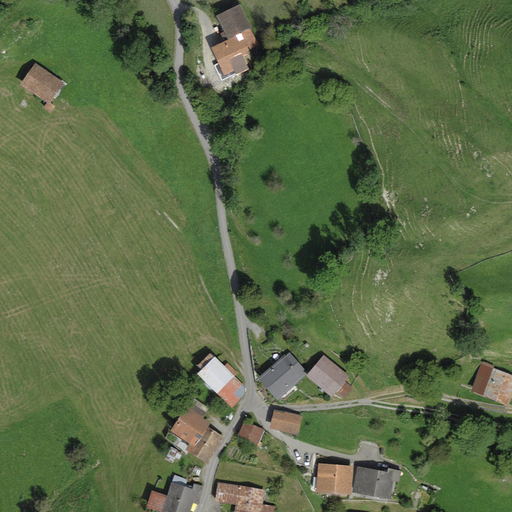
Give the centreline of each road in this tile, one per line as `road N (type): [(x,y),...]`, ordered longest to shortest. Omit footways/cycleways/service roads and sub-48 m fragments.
road 1 (unclassified): [(198,511),(216,459),(252,400),(215,169),(183,93),(172,0)]
road 2 (track): [(248,368),(236,359),(190,241),(70,109)]
road 3 (track): [(368,401),(419,390),(511,411)]
road 4 (track): [(368,401),(511,426)]
